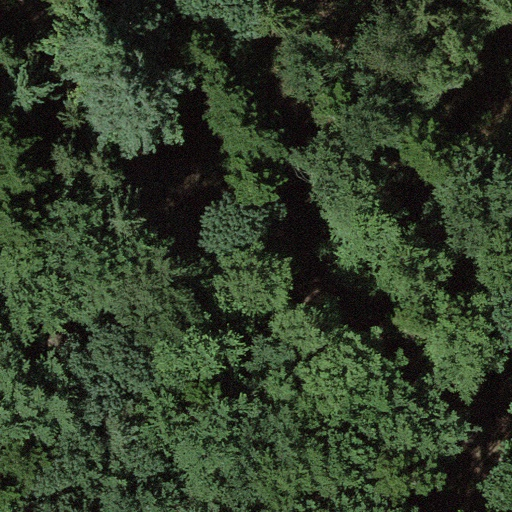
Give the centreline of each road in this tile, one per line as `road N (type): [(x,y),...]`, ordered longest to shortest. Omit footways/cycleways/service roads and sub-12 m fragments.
road 1 (track): [(511,471),(203,274)]
road 2 (track): [(203,274),(38,0)]
